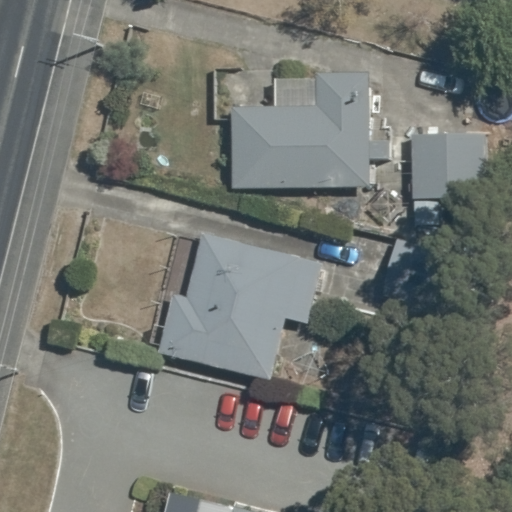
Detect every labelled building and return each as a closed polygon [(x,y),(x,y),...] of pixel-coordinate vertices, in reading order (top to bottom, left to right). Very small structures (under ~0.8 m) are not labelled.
[(365,73),(314,73),(314,107),(230,107),(230,186),(364,186),(365,73)] [(480,198),(482,134),(409,132),(407,195),(480,198)] [(327,264),(204,236),(190,298),(171,293),(157,354),(276,381),(289,323),(312,328),(327,264)] [(460,251),(396,236),(380,301),(445,316),(460,251)] [(234,511),(170,496),(165,511),(234,511)]
